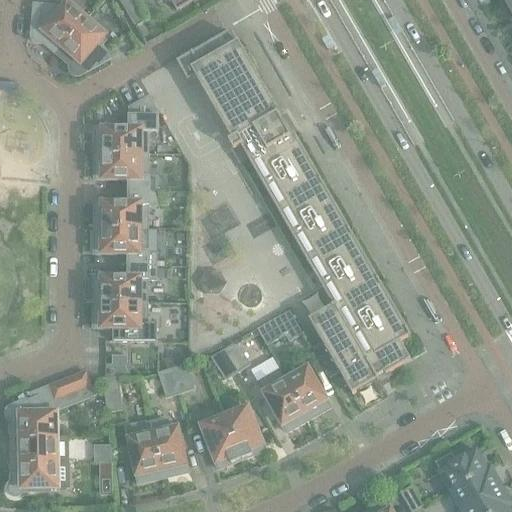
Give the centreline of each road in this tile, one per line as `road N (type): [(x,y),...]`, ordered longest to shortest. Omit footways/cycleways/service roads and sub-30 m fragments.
road 1 (residential): [(264,0),(487,385)]
road 2 (tertiary): [(319,0),(511,333)]
road 3 (residential): [(0,373),(64,352),(67,100)]
road 4 (residential): [(487,385),(272,510)]
road 5 (tertiary): [(511,203),(393,0)]
road 6 (residential): [(511,104),(451,0)]
